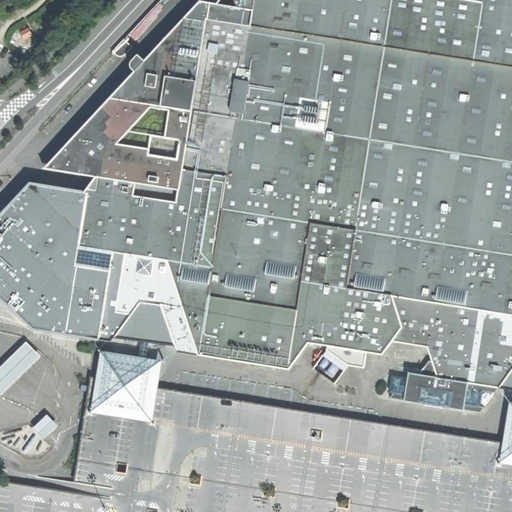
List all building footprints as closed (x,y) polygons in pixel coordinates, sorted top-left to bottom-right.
[(20,315),(37,331),(56,333),(74,336),(78,337),(98,339),(107,341),(113,341),(115,338),(142,342),(145,343),(150,343),(177,347),(178,350),(200,353),(207,355),(217,356),(237,359),(245,360),(291,368),(303,351),(310,341),(331,345),(360,349),(367,351),(384,353),(395,341),(411,343),(429,346),(433,360),(430,360),(420,372),(411,371),(405,376),(393,374),(391,391),(396,392),(390,397),(482,412),(487,405),(483,405),(485,391),(496,392),(501,386),(511,387),(511,0),(235,0),(238,8),(202,1),(188,15),(190,16),(148,61),(140,54),(132,62),(131,66),(132,70),(135,72),(44,168),(98,177),(85,195),(36,186),(31,185),(5,213),(0,218),(0,296),(7,304),(20,315)] [(142,342),(137,372),(144,373),(150,343),(145,343),(142,342)] [(0,395),(10,387),(11,385),(21,375),(23,374),(33,364),(34,363),(40,357),(26,343),(20,349),(19,350),(8,360),(7,361),(0,367),(0,395)] [(133,371),(131,380),(147,383),(149,374),(144,373),(137,372),(133,371)] [(112,489),(111,494),(110,500),(11,483),(0,481),(0,511),(511,511),(511,443),(508,442),(147,383),(131,380),(91,373),(83,425),(74,483),(112,489)] [(47,415),(32,429),(43,440),(58,426),(47,415)]
